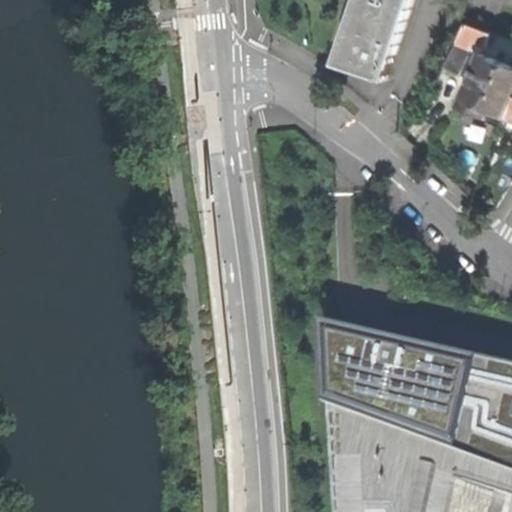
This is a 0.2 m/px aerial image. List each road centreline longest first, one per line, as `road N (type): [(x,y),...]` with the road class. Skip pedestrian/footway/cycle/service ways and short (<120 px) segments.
road 1 (tertiary): [(205,52),(249,511)]
road 2 (residential): [(496,262),(293,90),(205,52)]
